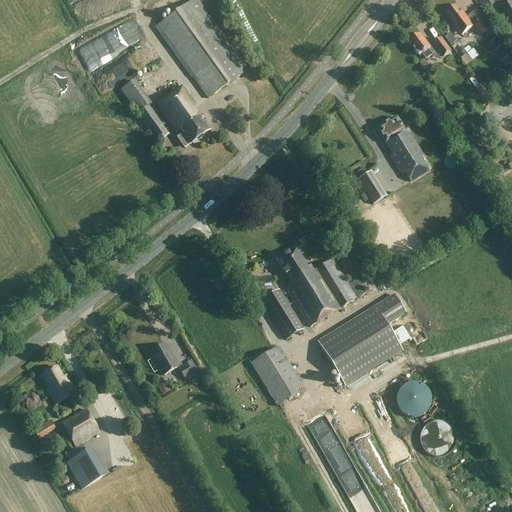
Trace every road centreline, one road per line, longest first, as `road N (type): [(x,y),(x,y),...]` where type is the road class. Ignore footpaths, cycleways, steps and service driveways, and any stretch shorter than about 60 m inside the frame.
road 1 (tertiary): [(0,369),(262,158),(392,0)]
road 2 (unknown): [(49,332),(122,455)]
road 3 (track): [(315,393),(292,414),(346,511)]
